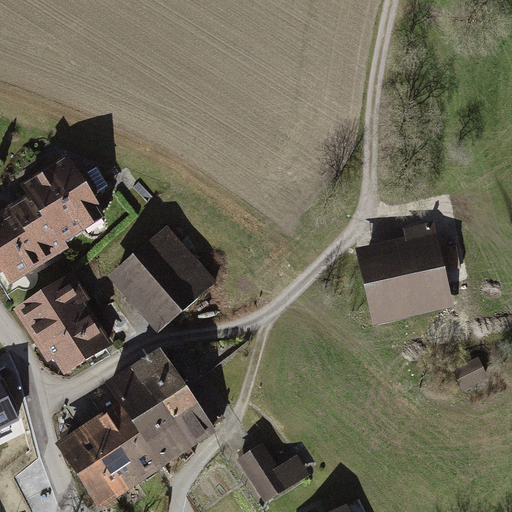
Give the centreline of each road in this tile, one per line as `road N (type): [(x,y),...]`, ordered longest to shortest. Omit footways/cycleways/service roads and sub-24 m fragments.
road 1 (track): [(392,0),(370,120),(367,207),(345,241),(259,320),(149,344),(37,401)]
road 2 (residential): [(76,511),(21,350),(0,320)]
